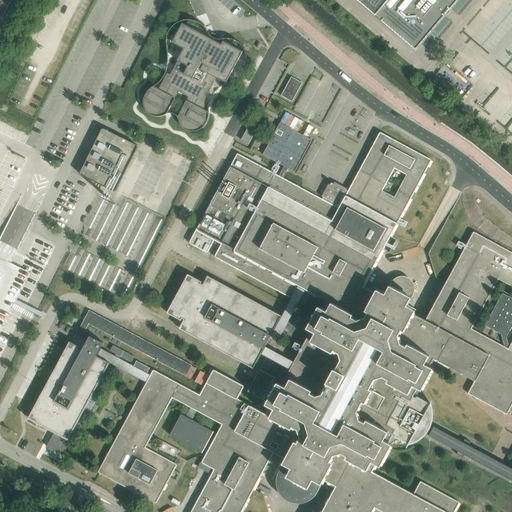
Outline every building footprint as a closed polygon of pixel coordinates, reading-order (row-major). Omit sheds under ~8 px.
[(0,0),(0,18),(0,19),(9,0),(0,0)] [(357,0),(376,16),(377,15),(382,20),(381,21),(416,50),(446,15),(446,14),(451,8),(452,8),(458,0),(357,0)] [(217,42),(218,39),(220,36),(212,32),(209,38),(182,23),(172,42),(183,49),(177,60),(178,61),(170,75),(167,73),(159,89),(154,87),(153,86),(152,88),(149,90),(147,93),(145,95),(144,98),(144,101),(144,103),(144,105),(144,107),(145,109),(146,110),(147,112),(148,113),(150,114),(151,115),(153,116),(154,116),(156,116),(158,117),(160,116),(161,116),(163,115),(167,114),(167,113),(179,92),(189,97),(178,117),(178,118),(179,120),(179,121),(180,123),(181,124),(181,125),(182,126),(183,127),(184,128),(186,129),(187,130),(189,131),(190,131),(192,131),(194,131),(196,131),(198,131),(199,130),(201,129),(202,128),(204,126),(205,125),(206,123),(207,120),(208,119),(208,118),(209,116),(209,115),(209,112),(208,112),(203,109),(210,97),(207,95),(216,78),(226,83),(243,51),(223,41),(221,44),(217,42)] [(291,77),(281,96),(292,102),(302,83),(291,77)] [(70,342),(29,418),(29,419),(54,432),(68,439),(109,363),(110,364),(110,363),(124,370),(132,375),(146,382),(98,472),(116,482),(121,484),(156,504),(178,464),(146,447),(173,398),(191,408),(186,417),(182,414),(170,435),(202,453),(214,432),(192,420),(197,411),(222,424),(201,462),(214,469),(191,511),(241,511),(254,490),(274,453),(286,459),(284,463),(292,467),(287,476),(286,478),(286,481),(286,484),(287,486),(288,489),(290,491),(292,492),(297,494),(300,494),(303,493),(305,492),(308,490),(309,487),(314,479),(322,483),(324,480),(336,486),(339,488),(326,511),(325,511),(323,511),(321,511),(454,511),(460,502),(425,483),(420,481),(414,494),(386,479),(380,476),(373,472),(377,464),(386,447),(388,442),(392,435),(395,429),(383,423),(387,415),(391,418),(392,415),(393,415),(394,415),(395,415),(396,415),(397,414),(398,414),(398,413),(399,412),(399,411),(399,410),(399,409),(398,408),(398,407),(397,406),(398,404),(394,402),(398,394),(411,401),(413,396),(415,394),(418,388),(420,384),(429,366),(433,359),(472,379),(474,381),(468,394),(476,398),(507,415),(511,405),(511,252),(473,231),(449,276),(446,282),(445,283),(425,320),(414,314),(417,309),(408,305),(413,297),(390,284),(386,293),(377,288),(375,293),(363,287),(391,236),(394,231),(397,225),(432,160),(380,132),(359,170),(348,191),(346,190),(347,189),(338,184),(336,183),(336,184),(335,185),(329,187),(327,186),(322,196),(324,197),(323,199),(321,198),(288,181),(283,178),(287,172),(288,169),(295,172),(312,140),(307,137),(309,133),(313,126),(305,122),(294,116),(286,112),(280,122),(280,123),(272,138),(265,150),(263,155),(265,156),(276,162),(284,166),(279,176),(271,171),(263,167),(237,153),(224,179),(196,231),(189,243),(202,250),(207,253),(214,241),(221,244),(219,248),(214,257),(215,257),(241,271),(291,298),(304,305),(311,293),(326,301),(294,362),(265,347),(281,316),(208,276),(203,285),(201,284),(202,282),(189,274),(184,283),(182,281),(185,276),(173,270),(170,268),(163,265),(152,286),(173,298),(179,287),(181,288),(168,313),(171,315),(181,320),(182,318),(185,319),(180,328),(253,368),(253,369),(261,354),(267,357),(266,359),(248,391),(265,400),(276,378),(264,372),(266,369),(269,371),(273,364),(269,362),(270,361),(271,361),(272,359),(290,369),(282,385),(270,407),(266,414),(238,399),(244,386),(214,369),(200,395),(153,369),(149,377),(146,375),(150,368),(137,361),(133,368),(100,350),(104,343),(90,336),(86,343),(79,339),(77,341),(76,344),(72,342),(70,341),(69,342),(70,342)] [(242,139),(241,140),(248,144),(249,142),(255,131),(256,130),(252,127),(249,126),(242,139)] [(102,129),(80,173),(80,174),(80,175),(81,175),(89,179),(99,184),(114,191),(114,192),(115,192),(115,191),(116,191),(138,147),(138,146),(137,145),(104,129),(103,128),(103,129),(102,129)] [(0,216),(27,160),(7,151),(0,166),(0,216)] [(203,204),(220,172),(214,169),(197,201),(203,204)] [(147,255),(159,223),(150,220),(138,252),(147,255)] [(100,260),(101,258),(73,244),(65,260),(97,276),(99,272),(105,275),(102,281),(109,284),(117,268),(100,260)] [(0,333),(17,300),(31,271),(13,261),(7,259),(0,255),(0,333)] [(119,279),(118,288),(127,290),(128,281),(119,279)] [(411,401),(398,394),(394,402),(398,404),(397,406),(398,407),(398,408),(399,409),(399,410),(399,411),(399,412),(398,413),(398,414),(397,414),(396,415),(395,415),(394,415),(393,415),(392,415),(391,418),(387,415),(383,423),(395,429),(392,435),(409,444),(412,443),(414,442),(416,441),(418,440),(420,438),(422,437),(423,437),(424,435),(425,434),(442,443),(458,451),(457,454),(463,458),(465,455),(468,456),(503,475),(511,480),(511,511),(511,468),(469,445),(471,442),(465,439),(463,442),(431,425),(430,425),(430,424),(431,422),(431,420),(432,420),(432,417),(432,415),(432,412),(432,410),(431,407),(430,405),(431,404),(430,404),(429,404),(413,396),(411,401)] [(51,438),(47,446),(64,454),(70,441),(68,439),(54,432),(51,438)]
